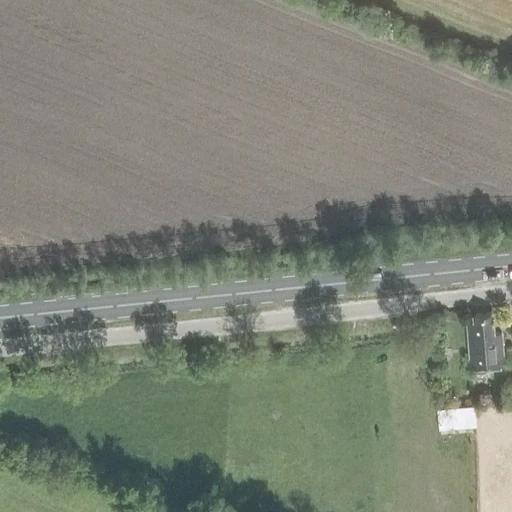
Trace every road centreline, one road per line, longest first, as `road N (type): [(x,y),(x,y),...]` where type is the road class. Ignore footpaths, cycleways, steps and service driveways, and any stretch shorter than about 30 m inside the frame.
road 1 (primary): [(0,320),(511,269)]
road 2 (unclassified): [(0,343),(511,297)]
